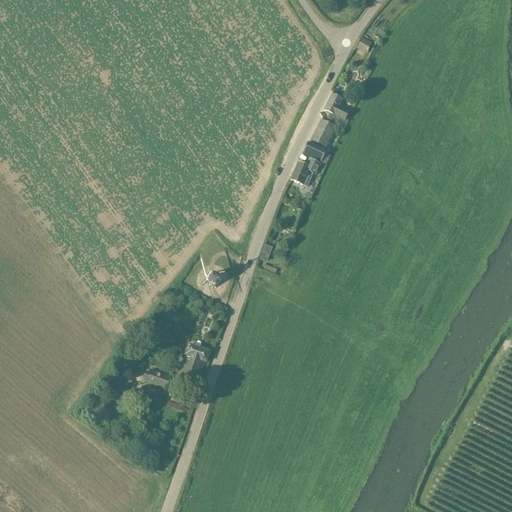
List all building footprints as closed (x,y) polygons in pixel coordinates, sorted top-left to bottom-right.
[(361,38),(355,52),(365,57),(372,42),(361,38)] [(348,113),(344,110),(338,107),(341,100),(331,95),(323,112),(330,115),(326,124),(320,121),(310,143),(325,150),(335,128),(339,120),(344,122),(348,113)] [(329,157),(325,155),(325,153),(307,144),(302,155),(320,164),(321,163),(325,165),(329,157)] [(306,188),(312,175),(315,176),(320,165),(309,160),(305,168),(297,164),(290,182),(306,188)] [(220,282),(219,279),(217,276),(214,274),(210,274),(207,276),(205,279),(204,282),(205,286),(207,288),(210,290),(214,290),(217,288),(219,286),(220,282)] [(188,346),(176,378),(192,384),(197,385),(208,353),(188,346)] [(150,373),(145,372),(142,379),(147,381),(146,384),(166,391),(171,377),(151,370),(150,373)]
